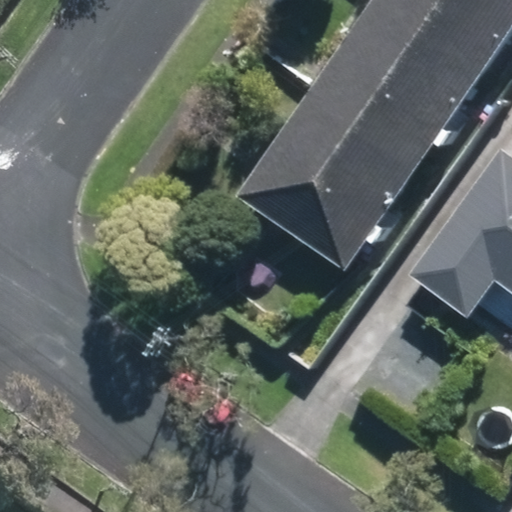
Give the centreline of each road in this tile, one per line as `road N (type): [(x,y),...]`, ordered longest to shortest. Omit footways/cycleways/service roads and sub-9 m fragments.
road 1 (residential): [(0,289),(316,511)]
road 2 (residential): [(134,0),(0,192)]
